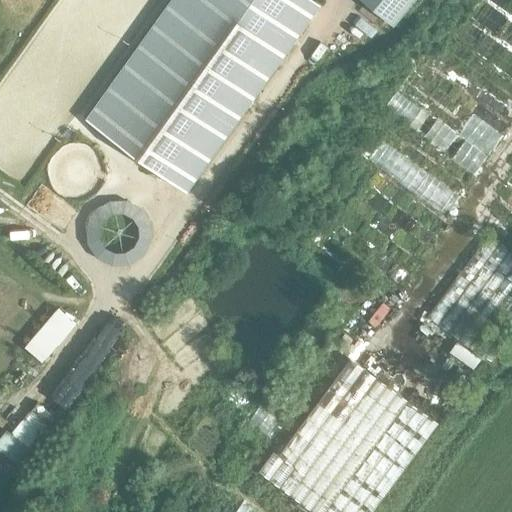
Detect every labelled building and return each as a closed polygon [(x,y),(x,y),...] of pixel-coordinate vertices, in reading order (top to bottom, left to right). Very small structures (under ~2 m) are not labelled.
[(310,0),(174,0),(88,121),(188,192),(321,7),(310,0)] [(364,0),(364,1),(394,26),(415,0),(364,0)] [(486,355),(511,319),(511,249),(493,235),(433,316),(486,355)] [(31,344),(47,356),(75,318),(59,307),(31,344)] [(380,511),(446,423),(357,358),(285,456),(280,453),(266,472),(320,511),(380,511)] [(50,412),(37,403),(15,431),(9,427),(0,437),(0,447),(20,463),(33,445),(28,441),(50,412)]
